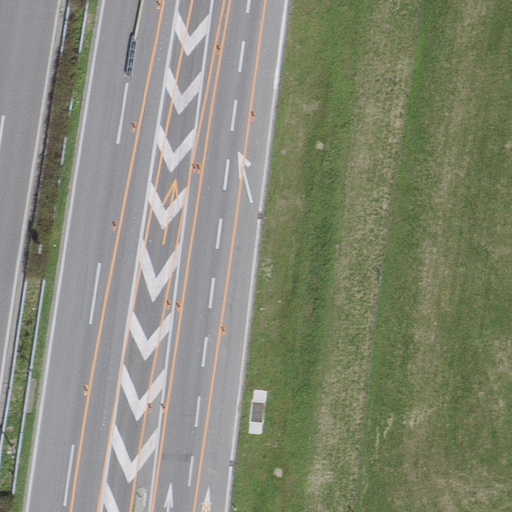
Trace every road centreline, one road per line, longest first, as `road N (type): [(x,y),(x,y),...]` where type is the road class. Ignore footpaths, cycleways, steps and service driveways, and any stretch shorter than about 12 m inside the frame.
road 1 (motorway): [(61,511),(139,0)]
road 2 (motorway): [(184,511),(244,0)]
road 3 (motorway): [(20,0),(0,124)]
